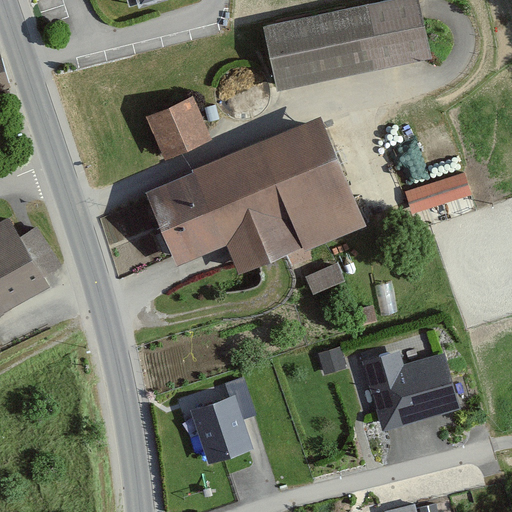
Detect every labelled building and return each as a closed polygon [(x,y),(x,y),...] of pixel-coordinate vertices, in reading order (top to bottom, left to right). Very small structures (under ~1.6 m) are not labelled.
[(421,0),(402,0),(265,27),(277,91),(433,60),(421,0)] [(195,98),(148,117),(174,182),(149,192),(176,262),(226,242),(239,276),(368,225),(324,114),(218,156),(195,98)] [(466,173),(417,188),(423,211),(473,196),(466,173)] [(11,216),(0,221),(0,309),(48,284),(11,216)] [(306,275),(313,294),(346,282),(338,262),(306,275)] [(358,309),(362,325),(377,321),(373,305),(358,309)] [(341,346),(318,353),(325,374),(347,368),(341,346)] [(401,354),(365,364),(384,434),(465,412),(450,357),(405,370),(401,354)] [(237,395),(191,408),(207,463),(253,449),(237,395)] [(439,511),(437,503),(419,507),(420,511),(439,511)]
